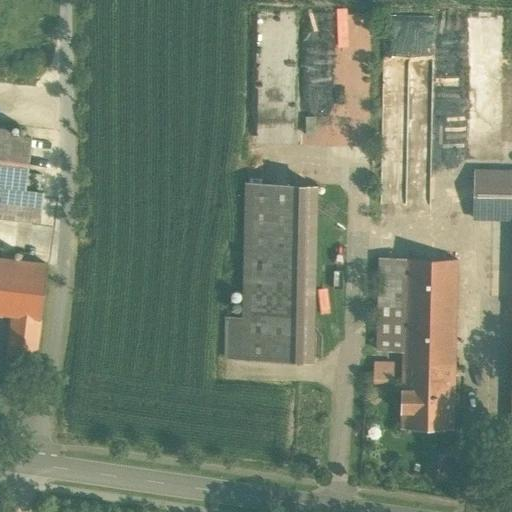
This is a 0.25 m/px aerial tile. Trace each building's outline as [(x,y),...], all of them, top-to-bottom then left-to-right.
[(12,130),(0,128),(0,188),(2,189),(0,207),(0,215),(40,220),(44,191),(25,189),(32,136),(11,134),(12,130)] [(511,170),(476,170),(475,217),(511,217),(511,170)] [(315,184),(249,182),(246,316),(228,316),(227,356),(311,358),(315,184)] [(511,249),(482,249),(481,288),(511,288),(511,249)] [(0,313),(13,315),(41,318),(49,263),(0,256),(0,313)] [(406,257),(381,256),(379,349),(404,350),(406,257)] [(458,258),(406,257),(404,350),(404,362),(456,363),(458,258)] [(41,318),(13,315),(7,362),(35,366),(41,318)] [(456,363),(404,362),(402,426),(454,428),(456,363)]
